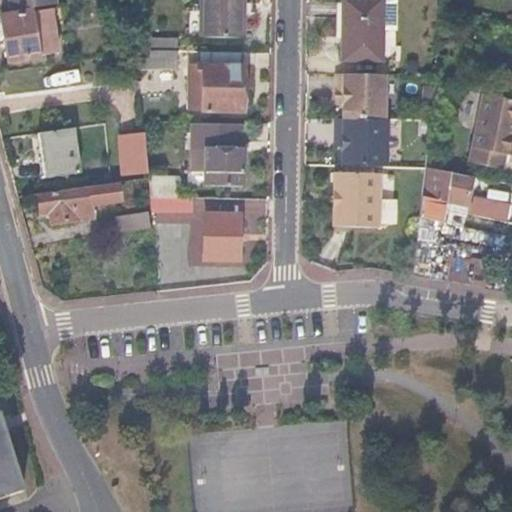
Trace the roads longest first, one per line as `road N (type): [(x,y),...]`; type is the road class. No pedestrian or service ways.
road 1 (residential): [(281,305),(286,0)]
road 2 (residential): [(28,332),(281,305)]
road 3 (residential): [(281,305),(371,299),(511,319)]
road 4 (residential): [(28,332),(96,511)]
